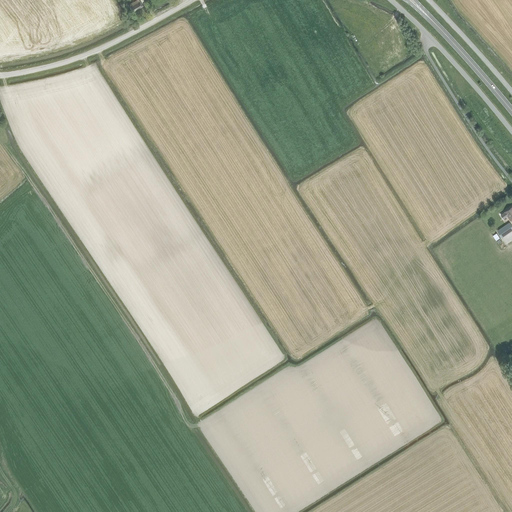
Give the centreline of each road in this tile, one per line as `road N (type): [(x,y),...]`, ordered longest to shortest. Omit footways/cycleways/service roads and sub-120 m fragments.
road 1 (tertiary): [(0,75),(70,60),(192,0)]
road 2 (unclassified): [(428,35),(511,131)]
road 3 (unclassified): [(428,0),(511,91)]
